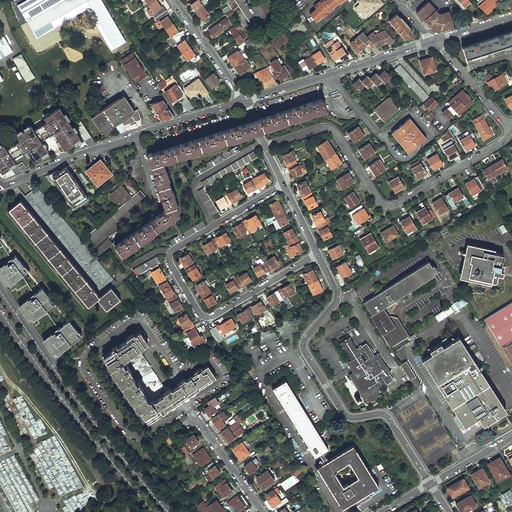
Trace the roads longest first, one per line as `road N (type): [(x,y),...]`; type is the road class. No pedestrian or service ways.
road 1 (residential): [(283,184),(173,249),(169,263),(208,317),(317,253)]
road 2 (residential): [(265,146),(329,127),(378,200),(391,205),(501,142),(510,126)]
road 3 (residential): [(317,253),(336,297),(304,339),(305,353),(342,412),(387,416),(430,484)]
road 4 (secondary): [(168,511),(0,290)]
road 5 (secondary): [(0,310),(153,511)]
road 6 (residential): [(0,182),(136,135)]
road 7 (residential): [(136,135),(149,192),(94,244)]
road 8 (residential): [(383,137),(403,159),(430,137),(410,113),(383,135)]
road 9 (residential): [(192,409),(263,511)]
road 10 (residential): [(173,0),(243,101)]
